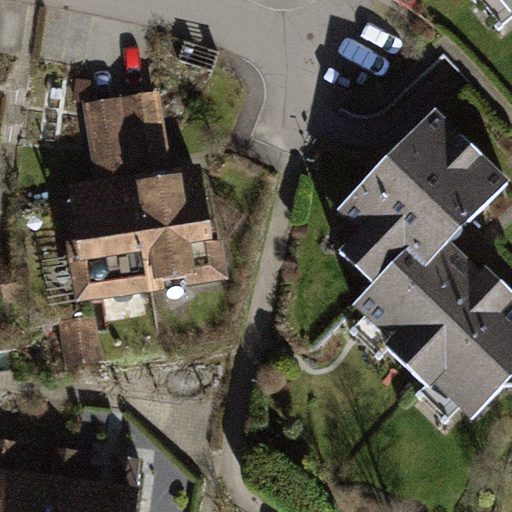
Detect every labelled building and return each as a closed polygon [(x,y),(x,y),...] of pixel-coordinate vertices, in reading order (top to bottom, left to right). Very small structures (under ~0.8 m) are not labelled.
[(511,0),(479,0),(511,38),(511,0)] [(129,108),(150,294),(220,288),(206,176),(175,180),(165,104),(129,108)] [(78,302),(150,294),(129,108),(85,112),(93,196),(68,198),(78,302)] [(511,197),(431,122),(329,232),(347,248),(323,273),(359,306),(343,324),(465,436),(511,385),(511,319),(451,263),(511,197)] [(78,302),(68,198),(6,204),(19,339),(52,336),(55,372),(84,369),(78,302)] [(0,511),(4,511),(9,482),(15,446),(0,444),(0,511)] [(9,482),(4,511),(72,511),(76,492),(80,455),(53,451),(46,486),(9,482)] [(76,492),(72,511),(140,511),(142,501),(147,464),(119,461),(113,497),(76,492)]
